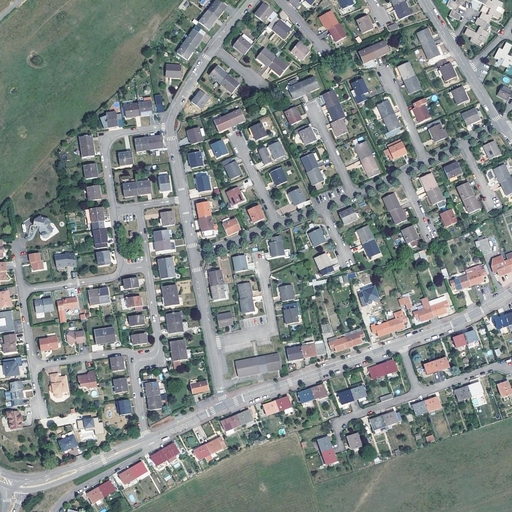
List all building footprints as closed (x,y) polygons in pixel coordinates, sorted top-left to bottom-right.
[(216,0),(208,11),(218,18),(226,7),(217,0),(216,0)] [(353,4),(351,0),(335,0),(340,10),(342,9),(353,4)] [(458,21),(460,15),(456,13),(459,6),(461,6),(464,0),(456,0),(454,3),(449,0),(447,6),(452,9),(449,16),(458,21)] [(488,0),(487,0),(484,5),(490,9),(487,15),(482,13),(479,18),(486,22),(488,23),(492,16),(497,19),(500,13),(495,11),(497,6),(500,7),(502,3),(495,0),(491,0),(491,1),(488,0)] [(405,1),(394,6),(399,20),(411,15),(405,1)] [(267,19),(270,22),(275,17),(277,15),(264,4),(255,15),(264,23),(267,19)] [(278,14),(284,20),(288,17),(282,10),(278,14)] [(218,18),(208,11),(199,22),(209,29),(218,18)] [(328,30),(338,24),(331,11),(320,17),(328,30)] [(373,29),(367,16),(356,21),(358,25),(360,29),(362,34),(373,29)] [(291,30),(275,17),(270,22),(267,26),(283,39),(291,30)] [(483,30),(486,22),(479,18),(477,18),(474,23),(479,26),(476,33),(467,28),(464,34),(471,38),(469,41),(479,45),(480,42),(483,43),(488,33),(483,30)] [(338,24),(328,30),(336,42),(346,37),(339,24),(338,24)] [(434,42),(428,29),(416,34),(422,47),(434,42)] [(203,36),(194,30),(185,42),(195,48),(203,36)] [(248,43),(251,39),(244,34),(241,38),(240,37),(233,46),(244,55),(252,46),(248,43)] [(273,43),(278,38),(274,34),(269,39),(273,43)] [(371,47),(376,58),(389,52),(384,41),(371,47)] [(195,48),(185,42),(177,53),(187,60),(195,48)] [(434,42),(422,47),(428,60),(439,55),(434,42)] [(309,51),(298,43),(291,52),(302,61),(309,51)] [(511,57),(507,55),(511,46),(506,43),(502,50),(499,48),(494,57),(498,59),(499,57),(504,59),(501,65),(507,67),(508,64),(511,65),(511,57)] [(376,58),(371,47),(359,52),(363,64),(376,58)] [(268,66),(276,58),(264,48),(257,58),(268,67),(268,66)] [(276,58),(268,66),(280,76),(288,66),(276,57),(276,58)] [(403,81),(414,76),(409,63),(398,68),(403,81)] [(456,77),(450,63),(439,68),(445,82),(456,77)] [(180,78),(181,66),(166,65),(166,77),(180,78)] [(228,75),(217,66),(210,75),(220,84),(228,75)] [(228,75),(220,84),(232,94),(239,84),(228,75)] [(414,76),(403,81),(409,94),(420,89),(414,76)] [(319,88),(314,77),(301,83),(306,94),(319,88)] [(351,84),(354,90),(351,92),(354,99),(357,105),(366,101),(363,95),(368,93),(362,79),(351,84)] [(301,83),(297,85),(296,81),(291,83),(293,87),(288,89),(293,100),(306,94),(301,83)] [(511,99),(511,91),(502,86),(497,96),(507,101),(509,98),(511,99)] [(467,101),(462,87),(451,92),(457,105),(467,101)] [(329,109),(340,104),(334,90),(329,92),(321,96),(324,104),(326,103),(327,105),(329,109)] [(210,98),(200,91),(191,102),(201,109),(210,98)] [(154,96),(158,113),(164,112),(161,95),(154,96)] [(138,104),(140,116),(153,113),(151,97),(144,99),(144,103),(138,104)] [(413,110),(410,111),(414,121),(417,120),(419,123),(430,118),(424,105),(426,104),(424,99),(413,104),(414,109),(413,110)] [(383,119),(394,114),(388,101),(377,106),(383,119)] [(127,118),(140,116),(138,104),(125,106),(127,118)] [(340,104),(329,109),(335,122),(342,119),(346,117),(340,104)] [(301,120),(295,107),(290,110),(285,112),(291,125),(301,120)] [(480,120),(475,109),(461,115),(466,126),(480,120)] [(227,115),(232,126),(245,121),(240,110),(227,115)] [(118,126),(116,112),(106,114),(107,116),(107,119),(103,120),(104,129),(109,128),(118,126)] [(394,114),(383,119),(389,132),(400,127),(394,114)] [(232,126),(227,115),(214,121),(219,132),(232,126)] [(347,132),(342,119),(335,122),(331,124),(337,137),(347,132)] [(439,120),(427,125),(435,142),(445,138),(445,139),(448,137),(444,129),(441,130),(439,125),(441,124),(439,120)] [(267,136),(261,123),(250,128),(256,141),(267,136)] [(308,129),(306,125),(295,130),(297,135),(299,133),(305,146),(316,141),(310,128),(308,129)] [(191,145),(203,142),(199,128),(188,131),(191,145)] [(91,136),(80,138),(83,158),(94,156),(91,136)] [(148,138),(150,150),(163,148),(161,136),(148,138)] [(150,150),(148,138),(135,140),(136,152),(150,150)] [(228,153),(222,141),(211,145),(217,158),(228,153)] [(483,146),(487,154),(489,160),(500,155),(493,141),(483,146)] [(285,155),(279,142),(268,147),(269,148),(272,155),(274,160),(285,155)] [(372,155),(366,142),(355,147),(361,160),(372,155)] [(389,149),(394,160),(407,154),(401,143),(389,149)] [(272,155),(269,148),(266,149),(266,148),(259,151),(259,152),(265,166),(272,163),(269,156),(272,155)] [(133,164),(132,152),(118,154),(120,166),(133,164)] [(203,166),(200,152),(189,155),(191,168),(203,166)] [(302,159),(307,172),(318,168),(319,167),(312,154),(302,159)] [(372,155),(361,160),(369,178),(378,174),(377,170),(378,169),(372,155)] [(242,174),(236,161),(233,163),(225,166),(231,180),(242,174)] [(346,167),(348,170),(361,164),(359,161),(346,167)] [(461,173),(456,163),(444,168),(449,179),(461,173)] [(97,177),(95,164),(84,165),(86,179),(97,177)] [(500,183),(510,178),(504,165),(493,170),(499,183),(500,183)] [(287,181),(281,168),(271,173),(273,177),(276,186),(287,181)] [(307,172),(313,186),(315,185),(322,182),(324,181),(319,171),(318,168),(307,172)] [(426,192),(437,187),(431,174),(420,179),(426,192)] [(171,190),(169,176),(159,178),(161,191),(171,190)] [(210,190),(208,176),(196,179),(199,192),(210,190)] [(510,178),(500,183),(506,196),(511,193),(511,180),(511,178),(510,178)] [(136,183),(137,195),(151,193),(149,181),(136,183)] [(322,182),(315,185),(318,191),(324,188),(322,182)] [(137,195),(136,183),(123,185),(124,197),(137,195)] [(473,196),(467,183),(456,188),(463,201),(473,196)] [(98,185),(87,187),(89,201),(100,199),(98,185)] [(289,194),(299,189),(298,186),(285,192),(286,195),(289,194)] [(437,187),(426,192),(432,205),(443,200),(437,187)] [(244,201),(238,188),(227,193),(233,206),(244,201)] [(305,201),(299,189),(289,194),(295,206),(297,205),(298,209),(312,203),(310,199),(305,201)] [(389,212),(399,207),(393,194),(383,199),(389,212)] [(473,196),(463,201),(468,214),(479,209),(473,196)] [(199,218),(211,216),(208,202),(197,204),(199,218)] [(264,219),(258,206),(248,210),(254,224),(264,219)] [(102,207),(90,209),(92,223),(104,221),(102,207)] [(399,207),(389,212),(395,225),(406,220),(400,207),(399,207)] [(357,219),(352,208),(339,214),(344,225),(357,219)] [(457,223),(451,210),(440,215),(446,228),(457,223)] [(163,227),(175,225),(173,211),(161,213),(163,227)] [(48,238),(48,235),(51,233),(52,230),(49,225),(51,223),(48,220),(42,218),(40,216),(34,220),(33,226),(37,227),(39,227),(39,229),(39,231),(41,234),(42,235),(41,237),(43,238),(46,239),(48,238)] [(211,216),(199,218),(202,232),(213,230),(211,216)] [(240,230),(236,219),(231,221),(229,219),(228,218),(223,220),(222,222),(224,224),(222,225),(227,236),(240,230)] [(373,240),(367,226),(356,231),(363,244),(373,240)] [(410,247),(416,245),(415,241),(417,239),(418,239),(412,226),(401,231),(407,244),(408,243),(410,247)] [(105,229),(93,231),(96,249),(107,247),(106,243),(107,243),(105,229)] [(315,247),(326,242),(319,229),(309,234),(315,247)] [(156,242),(169,240),(168,230),(154,232),(156,242)] [(483,237),(477,239),(483,255),(491,253),(486,239),(483,240),(483,237)] [(156,242),(157,252),(173,249),(172,239),(169,240),(156,242)] [(373,240),(363,244),(369,257),(379,253),(373,240)] [(284,255),(281,241),(270,243),(273,257),(284,255)] [(110,264),(108,251),(97,252),(98,266),(110,264)] [(39,254),(29,255),(30,263),(32,263),(33,271),(43,270),(42,261),(40,261),(39,254)] [(77,267),(75,254),(68,254),(65,254),(66,255),(55,257),(57,268),(67,266),(77,267)] [(333,272),(326,254),(315,258),(323,276),(333,272)] [(247,270),(244,255),(233,257),(235,272),(247,270)] [(507,260),(505,255),(493,259),(491,266),(494,273),(498,272),(499,276),(511,271),(507,260)] [(173,267),(172,257),(158,260),(160,270),(173,267)] [(465,271),(467,276),(482,270),(480,265),(465,271)] [(175,277),(173,267),(160,270),(161,279),(175,277)] [(223,285),(221,270),(209,272),(212,287),(223,285)] [(482,270),(467,276),(470,286),(483,281),(481,277),(485,275),(483,270),(482,270)] [(348,281),(348,278),(355,276),(355,273),(349,274),(343,276),(344,282),(348,281)] [(467,276),(451,282),(453,287),(456,286),(458,291),(470,286),(467,276)] [(139,287),(137,278),(123,280),(124,285),(120,286),(121,290),(139,287)] [(252,297),(250,283),(238,285),(241,300),(252,297)] [(178,295),(176,285),(162,287),(164,297),(178,295)] [(212,287),(211,287),(214,300),(225,298),(228,298),(227,290),(224,291),(223,285),(212,287)] [(283,302),(294,300),(291,285),(280,287),(283,302)] [(357,291),(362,305),(380,299),(375,285),(357,291)] [(108,288),(98,290),(100,304),(110,302),(108,288)] [(100,304),(98,290),(88,292),(90,305),(100,304)] [(9,299),(8,292),(0,292),(0,309),(11,307),(11,302),(9,302),(9,299)] [(179,304),(178,295),(164,297),(165,306),(179,304)] [(141,306),(140,296),(126,299),(128,308),(135,307),(135,311),(142,310),(141,306)] [(429,302),(430,307),(446,301),(445,296),(429,302)] [(241,300),(240,300),(243,313),(254,311),(252,297),(241,300)] [(62,301),(57,302),(58,312),(64,311),(64,310),(78,308),(76,298),(62,300),(62,301)] [(52,299),(43,301),(43,302),(41,303),(39,301),(36,302),(35,303),(36,314),(54,311),(52,299)] [(421,322),(434,317),(430,307),(429,302),(427,299),(422,301),(425,309),(414,313),(416,319),(419,317),(421,322)] [(449,306),(446,301),(430,307),(434,317),(446,313),(444,308),(449,306)] [(299,315),(297,303),(283,305),(287,325),(298,323),(297,315),(299,315)] [(359,308),(363,319),(372,316),(368,305),(359,308)] [(0,333),(13,331),(10,311),(0,312),(0,333)] [(181,322),(180,313),(167,315),(168,324),(181,322)] [(217,315),(219,327),(233,324),(231,313),(217,315)] [(144,325),(143,315),(129,317),(130,327),(144,325)] [(404,328),(403,323),(406,322),(404,316),(388,322),(392,332),(404,328)] [(505,316),(494,320),(497,330),(508,326),(505,316)] [(181,322),(168,324),(170,334),(183,332),(181,322)] [(392,332),(388,322),(375,327),(374,324),(371,326),(372,328),(371,328),(373,334),(377,333),(379,337),(392,332)] [(331,331),(329,324),(320,326),(322,334),(331,331)] [(114,328),(104,329),(106,343),(116,341),(114,328)] [(106,343),(104,329),(94,331),(96,345),(106,343)] [(464,335),(467,345),(478,341),(474,331),(464,335)] [(70,332),(67,336),(67,342),(72,345),(75,342),(77,342),(77,343),(85,342),(84,332),(75,333),(75,332),(71,333),(70,332)] [(362,332),(345,337),(349,347),(362,343),(360,338),(364,337),(362,332)] [(19,342),(18,334),(7,335),(8,344),(6,344),(7,353),(20,351),(18,342),(19,342)] [(147,343),(146,334),(132,335),(133,345),(147,343)] [(464,335),(453,339),(456,348),(467,345),(464,335)] [(47,339),(39,340),(41,351),(58,349),(56,337),(47,338),(47,339)] [(345,337),(337,340),(334,341),(333,338),(328,340),(331,349),(335,348),(336,352),(349,347),(345,337)] [(172,352),(186,350),(184,340),(171,342),(172,352)] [(302,344),(303,347),(302,347),(304,358),(316,356),(315,345),(315,342),(302,344)] [(323,343),(315,345),(316,356),(326,354),(323,343)] [(289,361),(304,358),(302,347),(287,350),(289,361)] [(187,359),(186,350),(172,352),(175,369),(180,367),(179,361),(187,359)] [(281,369),(278,354),(236,362),(238,377),(244,376),(261,372),(272,370),(281,369)] [(124,370),(122,356),(111,358),(113,372),(124,370)] [(20,358),(3,360),(5,377),(10,376),(11,375),(14,374),(15,376),(19,375),(18,370),(16,369),(15,367),(17,366),(22,366),(20,358)] [(435,362),(439,371),(449,368),(446,358),(435,362)] [(381,365),(385,375),(397,371),(393,361),(381,365)] [(435,362),(424,365),(427,375),(439,371),(435,362)] [(381,365),(369,369),(372,380),(385,375),(381,365)] [(97,387),(95,371),(89,372),(86,376),(83,377),(83,376),(77,377),(78,382),(80,382),(80,387),(85,387),(88,388),(97,387)] [(58,374),(50,376),(52,385),(50,388),(50,392),(53,394),(55,394),(55,397),(57,398),(61,398),(63,395),(62,392),(68,392),(65,377),(61,377),(61,379),(59,379),(58,378),(58,374)] [(126,378),(114,380),(116,394),(128,392),(126,378)] [(21,381),(10,383),(11,390),(10,390),(11,399),(12,399),(13,406),(23,404),(22,398),(24,397),(23,393),(21,393),(21,389),(22,389),(21,381)] [(191,385),(193,394),(209,391),(207,381),(197,383),(191,385)] [(507,381),(497,385),(501,398),(511,394),(507,381)] [(159,395),(157,382),(146,384),(148,397),(159,395)] [(467,387),(471,397),(483,393),(479,382),(467,387)] [(311,389),(314,400),(326,395),(323,385),(311,389)] [(358,399),(365,397),(366,397),(363,386),(350,390),(354,401),(358,399)] [(467,387),(455,391),(458,401),(471,397),(467,387)] [(314,400),(311,389),(299,394),(302,404),(314,400)] [(350,390),(338,395),(342,405),(354,401),(350,390)] [(392,394),(380,398),(381,402),(393,398),(392,394)] [(162,409),(159,395),(148,397),(150,411),(162,409)] [(275,401),(279,412),(284,410),(285,415),(293,412),(288,397),(275,401)] [(425,402),(428,412),(441,408),(437,397),(425,402)] [(131,413),(129,400),(118,402),(120,416),(131,413)] [(275,401),(263,406),(267,416),(279,412),(275,401)] [(425,402),(413,406),(416,416),(428,412),(425,402)] [(237,415),(242,426),(245,424),(246,427),(255,424),(249,410),(237,415)] [(19,416),(18,411),(12,412),(12,411),(7,412),(8,417),(9,417),(11,429),(22,427),(21,421),(22,421),(22,416),(19,416)] [(398,422),(395,414),(395,412),(382,416),(386,427),(398,422)] [(242,426),(237,415),(221,422),(227,436),(234,433),(232,429),(242,426)] [(382,416),(370,421),(373,431),(386,427),(382,416)] [(77,420),(78,430),(94,427),(95,434),(104,433),(102,422),(99,423),(98,417),(77,420)] [(93,430),(85,431),(85,428),(80,429),(81,440),(94,439),(93,430)] [(357,434),(347,437),(352,450),(362,446),(357,434)] [(78,445),(74,435),(59,442),(63,451),(78,445)] [(332,449),(328,437),(318,441),(322,453),(332,449)] [(218,440),(217,439),(206,445),(211,455),(223,449),(222,448),(225,446),(221,438),(218,440)] [(179,453),(173,444),(162,450),(168,460),(179,453)] [(199,461),(211,455),(206,445),(194,451),(199,461)] [(332,449),(322,453),(326,465),(337,462),(332,449)] [(168,460),(162,450),(151,457),(157,466),(168,460)] [(131,469),(136,478),(147,472),(142,462),(131,469)] [(136,478),(131,469),(119,476),(125,485),(136,478)] [(99,488),(104,497),(115,491),(110,482),(99,488)] [(104,497),(99,488),(87,495),(93,504),(104,497)]
